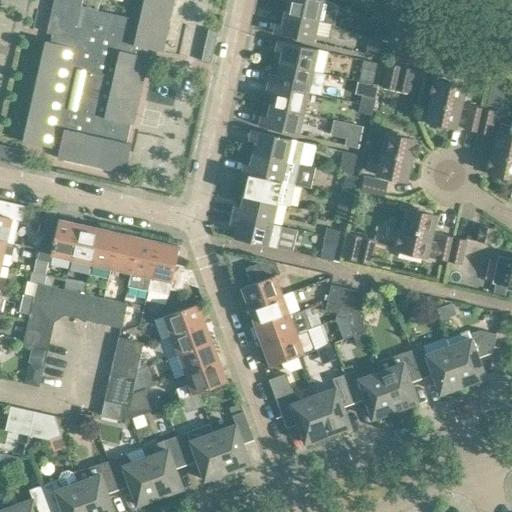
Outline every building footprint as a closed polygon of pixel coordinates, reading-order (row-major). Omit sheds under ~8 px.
[(147,57),(143,56),(145,48),(162,52),(173,0),(53,0),(46,33),(56,35),(54,43),(45,41),(22,141),(51,148),(52,141),(60,143),(57,157),(124,173),(131,144),(126,143),(130,124),(132,124),(147,57)] [(323,0),(280,0),(287,1),(284,13),(318,21),(335,26),(339,7),(323,0)] [(275,23),(273,33),(313,42),(318,21),(284,13),(281,25),(275,23)] [(381,13),(379,22),(391,25),(393,16),(381,13)] [(390,33),(391,25),(379,22),(377,30),(390,33)] [(390,58),(414,63),(421,34),(397,29),(390,58)] [(201,61),(209,63),(211,63),(218,32),(216,31),(208,30),(201,61)] [(281,52),(279,64),(313,71),(318,49),(277,41),(275,50),(281,52)] [(367,46),(365,54),(378,57),(380,48),(367,46)] [(365,83),(372,84),(377,63),(364,60),(359,82),(365,83)] [(389,63),(383,88),(408,93),(413,69),(389,63)] [(308,92),(313,71),(279,64),(276,75),(270,74),(268,83),(308,92)] [(490,93),(503,96),(508,77),(494,74),(490,93)] [(435,85),(432,84),(430,93),(433,94),(427,121),(432,122),(431,125),(440,127),(441,124),(455,127),(464,86),(436,80),(435,85)] [(272,94),(269,106),(303,113),(308,92),(268,83),(266,92),(272,94)] [(360,104),(373,107),(378,86),(372,84),(365,83),(360,104)] [(373,107),(360,104),(359,112),(371,115),(373,107)] [(465,129),(477,132),(483,108),(470,105),(465,129)] [(258,126),(298,135),(303,113),(269,106),(267,117),(260,116),(258,126)] [(495,111),(483,108),(477,132),(489,135),(495,111)] [(490,168),(489,173),(503,176),(502,179),(511,181),(511,178),(511,135),(509,134),(511,125),(500,123),(492,159),(489,159),(487,168),(490,168)] [(345,145),(358,148),(362,126),(350,124),(345,145)] [(255,142),(252,153),(299,164),(304,142),(251,130),(249,140),(255,142)] [(369,154),(365,170),(378,172),(378,174),(405,181),(411,153),(414,154),(416,145),(413,144),(414,140),(401,137),(401,134),(392,132),(391,135),(387,134),(382,156),(369,154)] [(0,145),(0,146),(0,155),(28,158),(29,147),(0,145)] [(356,154),(344,151),(339,173),(345,174),(351,176),(356,154)] [(299,164),(252,153),(250,165),(243,164),(241,173),(294,185),(299,164)] [(246,184),(243,196),(277,203),(289,206),(294,185),(241,173),(239,182),(246,184)] [(363,177),(360,190),(384,196),(387,183),(363,177)] [(342,187),(340,195),(353,198),(355,189),(342,187)] [(351,206),(353,198),(340,195),(338,204),(351,206)] [(234,206),(232,215),(272,224),(277,203),(243,196),(240,207),(234,206)] [(0,240),(13,243),(15,233),(7,231),(10,218),(22,221),(25,206),(0,200),(0,240)] [(448,261),(454,237),(441,234),(439,244),(429,242),(435,215),(421,212),(422,209),(413,207),(412,210),(407,209),(401,236),(398,236),(396,245),(399,245),(398,250),(426,256),(426,255),(436,258),(448,261)] [(233,238),(276,248),(281,226),(272,224),(232,215),(230,224),(236,226),(233,238)] [(50,255),(58,222),(46,219),(37,259),(49,262),(51,255),(50,255)] [(51,255),(71,259),(79,224),(58,219),(58,222),(50,255),(51,255)] [(79,224),(71,259),(91,264),(99,228),(79,224)] [(476,241),(492,244),(495,229),(480,225),(476,241)] [(119,233),(99,228),(91,264),(111,268),(119,233)] [(327,228),(325,236),(338,239),(339,231),(327,228)] [(111,268),(131,273),(138,237),(119,233),(111,268)] [(369,264),(375,240),(350,234),(345,258),(369,264)] [(336,248),(338,239),(325,236),(323,245),(336,248)] [(147,292),(150,277),(158,242),(138,237),(131,273),(127,287),(147,292)] [(466,240),(454,237),(448,261),(460,264),(466,240)] [(11,253),(13,243),(0,240),(0,261),(2,252),(11,253)] [(179,247),(158,242),(150,277),(147,292),(168,296),(169,289),(181,292),(183,284),(198,287),(191,268),(187,267),(175,264),(179,247)] [(511,259),(500,256),(494,283),(495,283),(509,286),(508,287),(511,287),(511,259)] [(241,288),(248,308),(282,295),(275,276),(280,274),(276,262),(266,260),(245,268),(251,284),(241,288)] [(54,322),(64,315),(55,287),(37,283),(32,301),(54,322)] [(369,293),(368,298),(381,301),(384,286),(372,283),(369,293)] [(506,296),(508,287),(509,286),(495,283),(493,293),(506,296)] [(343,288),(331,285),(325,310),(337,312),(343,288)] [(80,293),(55,287),(64,315),(75,318),(80,293)] [(343,288),(337,312),(336,316),(348,319),(354,290),(343,288)] [(348,319),(336,316),(336,319),(343,339),(366,331),(362,322),(368,298),(369,293),(354,290),(348,319)] [(248,308),(255,327),(299,311),(292,292),(282,295),(248,308)] [(75,318),(86,320),(92,295),(80,293),(75,318)] [(103,298),(92,295),(86,320),(98,323),(103,298)] [(98,323),(109,326),(115,301),(103,298),(98,323)] [(32,301),(27,326),(52,332),(54,322),(32,301)] [(127,303),(115,301),(109,326),(120,328),(121,328),(127,303)] [(160,339),(171,336),(205,324),(198,304),(153,320),(160,339)] [(299,311),(255,327),(262,346),(309,329),(310,329),(303,309),(299,311)] [(212,343),(205,324),(171,336),(160,339),(168,359),(178,355),(212,343)] [(48,350),(52,332),(27,326),(23,344),(48,350)] [(262,346),(270,366),(316,349),(309,329),(262,346)] [(468,331),(445,339),(448,347),(462,385),(485,376),(478,358),(492,353),(496,334),(480,330),(469,334),(468,331)] [(115,349),(141,355),(143,343),(118,337),(115,349)] [(178,355),(185,374),(219,362),(212,343),(178,355)] [(337,357),(332,343),(320,348),(325,361),(337,357)] [(426,355),(422,345),(411,350),(421,379),(432,375),(439,393),(462,385),(448,347),(426,355)] [(28,362),(29,362),(43,365),(47,350),(32,347),(28,362)] [(113,361),(138,366),(140,358),(141,355),(115,349),(113,361)] [(377,362),(381,371),(394,410),(417,401),(410,383),(421,379),(411,350),(377,362)] [(145,360),(140,358),(138,366),(137,369),(147,366),(145,360)] [(110,373),(135,378),(132,393),(154,385),(147,366),(137,369),(138,366),(113,361),(110,373)] [(226,382),(219,362),(185,374),(189,384),(177,389),(180,399),(226,382)] [(371,418),(394,410),(381,371),(358,380),(355,370),(343,374),(354,403),(365,399),(371,418)] [(135,378),(110,373),(104,401),(129,406),(132,393),(135,378)] [(304,443),(327,434),(313,396),(297,402),(286,373),(268,379),(286,428),(297,424),(304,443)] [(335,388),(313,396),(327,434),(350,426),(343,407),(354,403),(343,374),(332,378),(335,388)] [(254,440),(240,404),(229,408),(235,425),(213,433),(227,471),(250,463),(243,444),(254,440)] [(5,430),(17,433),(22,409),(10,406),(5,430)] [(17,433),(29,435),(30,430),(34,411),(22,409),(17,433)] [(34,411),(30,430),(29,435),(48,440),(61,436),(54,416),(34,411)] [(92,415),(81,413),(78,424),(89,426),(92,415)] [(209,424),(175,436),(186,465),(197,461),(204,480),(227,471),(213,433),(209,424)] [(156,454),(145,458),(159,496),(182,488),(175,469),(186,465),(175,436),(153,444),(156,454)] [(159,496),(145,458),(142,448),(107,461),(118,490),(129,486),(136,504),(159,496)] [(0,464),(19,457),(0,453),(0,464)] [(74,473),(78,483),(88,511),(114,511),(108,494),(118,490),(107,461),(74,473)] [(62,511),(88,511),(78,483),(74,473),(67,471),(61,474),(58,479),(40,486),(49,511),(57,511),(62,510),(62,511)] [(32,499),(10,507),(11,511),(49,511),(40,486),(29,490),(32,499)]
